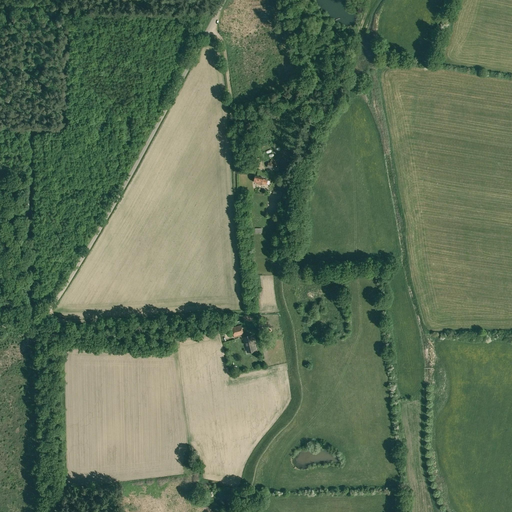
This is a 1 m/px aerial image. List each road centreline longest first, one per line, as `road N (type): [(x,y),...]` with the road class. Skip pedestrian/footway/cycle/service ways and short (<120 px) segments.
road 1 (unclassified): [(0,329),(38,320),(60,296),(225,0)]
road 2 (track): [(31,220),(33,128),(63,126),(64,0)]
road 3 (track): [(54,320),(65,485),(54,511)]
road 4 (track): [(0,215),(31,220),(29,324)]
